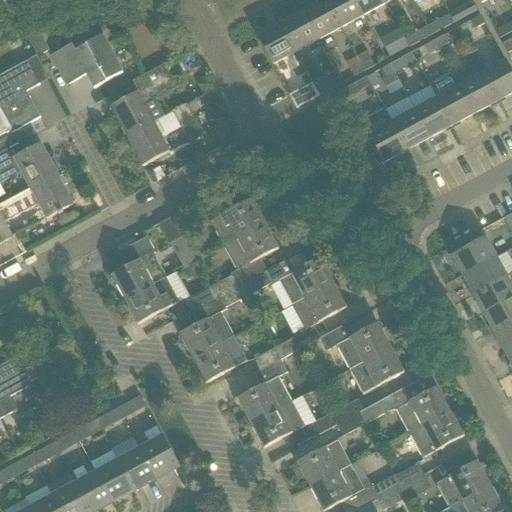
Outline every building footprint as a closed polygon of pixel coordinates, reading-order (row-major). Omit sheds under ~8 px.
[(326,0),(325,1),(340,29),(363,17),(353,0),(326,0)] [(353,0),(363,17),(385,5),(382,0),(353,0)] [(302,13),(318,41),(340,29),(325,1),(302,13)] [(113,10),(118,19),(130,13),(125,4),(113,10)] [(449,16),(454,24),(464,18),(459,10),(449,16)] [(280,25),(295,54),(318,41),(302,13),(280,25)] [(439,21),(444,29),(454,24),(449,16),(439,21)] [(469,22),(474,30),(484,24),(480,17),(469,22)] [(256,38),(272,66),(295,54),(280,25),(256,38)] [(86,76),(93,90),(122,74),(102,37),(92,43),(84,27),(66,37),(71,46),(51,57),(67,87),(86,76)] [(37,30),(26,37),(37,58),(49,51),(37,30)] [(404,40),(409,48),(419,43),(414,35),(404,40)] [(434,41),(438,49),(448,44),(444,36),(434,41)] [(511,39),(502,45),(507,54),(511,50),(511,39)] [(394,46),(399,54),(409,48),(404,40),(394,46)] [(424,47),(428,55),(438,49),(434,41),(424,47)] [(126,46),(116,52),(123,66),(133,60),(126,46)] [(369,59),(359,65),(364,73),(374,67),(369,59)] [(389,66),(393,74),(394,73),(403,68),(399,60),(389,66)] [(481,75),(496,103),(511,94),(511,76),(504,62),(481,75)] [(0,137),(10,132),(11,135),(22,128),(40,119),(26,93),(39,86),(26,63),(0,76),(0,137)] [(128,99),(110,108),(126,138),(164,118),(155,101),(177,89),(164,65),(141,78),(126,86),(132,97),(128,99)] [(350,70),(349,70),(354,78),(364,73),(359,65),(350,70)] [(393,74),(389,66),(379,71),(392,95),(402,89),(400,84),(394,73),(393,74)] [(436,99),(452,127),(474,115),(459,87),(452,74),(429,86),(436,99)] [(459,87),(474,115),(496,103),(481,75),(459,87)] [(322,79),(312,85),(314,89),(318,97),(329,92),(324,83),(322,79)] [(208,80),(197,86),(202,96),(213,91),(208,80)] [(312,85),(289,97),(296,109),(308,103),(318,97),(314,89),(312,85)] [(343,90),(338,93),(342,101),(348,98),(358,93),(354,85),(346,89),(343,90)] [(414,111),(429,140),(452,127),(436,99),(414,111)] [(126,138),(142,168),(169,154),(161,139),(180,129),(188,143),(202,135),(186,106),(164,118),(126,138)] [(384,110),(361,122),(383,164),(407,152),(391,124),(384,110)] [(391,124),(407,152),(429,140),(414,111),(391,124)] [(0,198),(5,196),(0,186),(0,184),(21,173),(30,190),(56,176),(55,174),(60,171),(53,159),(48,162),(40,146),(14,160),(14,161),(0,168),(0,198)] [(0,206),(0,245),(11,239),(0,219),(35,200),(46,220),(72,206),(56,176),(30,190),(0,206)] [(210,223),(223,248),(265,226),(251,201),(210,223)] [(170,245),(183,270),(194,264),(181,239),(180,239),(170,220),(157,226),(168,246),(170,245)] [(238,288),(242,286),(261,276),(254,263),(278,250),(265,226),(223,248),(236,272),(230,275),(232,277),(238,288)] [(181,239),(194,264),(205,258),(202,250),(192,233),(181,239)] [(472,247),(452,258),(462,277),(495,259),(485,240),(483,235),(470,242),(472,247)] [(110,277),(124,302),(165,279),(153,256),(155,255),(146,239),(118,254),(126,269),(110,277)] [(462,277),(473,296),(506,278),(495,259),(462,277)] [(278,283),(291,308),(333,285),(319,260),(294,274),(288,261),(261,276),(242,286),(248,297),(272,284),(273,286),(278,283)] [(195,264),(183,270),(187,277),(194,278),(200,275),(195,264)] [(208,290),(214,301),(238,288),(232,277),(208,290)] [(473,296),(483,315),(511,299),(511,290),(506,278),(473,296)] [(124,302),(137,326),(179,304),(165,279),(124,302)] [(291,308),(304,332),(346,309),(333,285),(291,308)] [(179,336),(192,361),(234,339),(220,314),(227,311),(226,309),(248,297),(242,286),(238,288),(214,301),(200,309),(207,321),(179,336)] [(191,313),(200,309),(214,301),(208,290),(185,302),(191,313)] [(511,299),(483,315),(493,334),(511,323),(511,299)] [(511,323),(493,334),(503,353),(511,348),(511,323)] [(336,347),(349,372),(390,350),(377,325),(350,340),(343,327),(320,339),(327,352),(336,347)] [(276,349),(283,360),(306,347),(299,336),(276,349)] [(192,361),(205,386),(247,363),(234,339),(192,361)] [(511,348),(503,353),(511,369),(511,348)] [(253,361),(259,372),(280,361),(281,361),(283,360),(276,349),(253,361)] [(349,372),(362,396),(404,374),(390,350),(349,372)] [(0,385),(24,372),(21,366),(17,359),(0,367),(0,385)] [(236,401),(250,426),(291,403),(278,379),(287,374),(281,361),(280,361),(259,372),(259,373),(258,373),(265,386),(236,401)] [(0,438),(2,438),(0,434),(0,420),(16,412),(9,399),(31,387),(29,383),(24,372),(0,385),(0,438)] [(395,411),(408,436),(450,413),(436,389),(410,403),(403,391),(364,412),(359,414),(366,426),(389,413),(395,411)] [(334,414),(340,425),(359,414),(364,412),(358,401),(334,414)] [(117,410),(122,420),(136,413),(131,403),(117,410)] [(250,426),(263,450),(280,441),(304,428),(291,403),(250,426)] [(117,410),(104,418),(109,427),(122,420),(117,410)] [(408,436),(422,460),(445,448),(463,438),(450,413),(408,436)] [(311,426),(317,437),(337,427),(340,425),(334,414),(311,426)] [(337,427),(343,438),(366,426),(359,414),(340,425),(337,427)] [(88,427),(74,434),(79,444),(93,436),(88,427)] [(139,451),(155,481),(178,469),(156,428),(144,435),(150,445),(139,451)] [(61,441),(66,451),(79,444),(74,434),(61,441)] [(296,465),(309,490),(351,467),(338,442),(296,465)] [(44,450),(30,458),(35,467),(36,467),(49,459),(44,450)] [(139,452),(118,463),(133,492),(155,481),(142,457),(139,452)] [(17,465),(16,466),(21,475),(35,467),(30,458),(17,465)] [(96,474),(96,475),(111,504),(133,492),(118,463),(96,474)] [(435,485),(449,510),(490,487),(477,463),(435,485)] [(394,477),(400,488),(423,476),(417,465),(394,477)] [(309,490),(321,511),(325,511),(356,495),(363,508),(377,501),(400,488),(394,477),(372,489),(367,480),(359,481),(351,467),(309,490)] [(74,486),(87,511),(96,511),(111,504),(96,475),(74,486)] [(400,488),(411,506),(416,503),(416,498),(432,489),(426,478),(425,479),(423,476),(400,488)] [(59,511),(87,511),(74,486),(52,498),(59,511)] [(503,511),(490,487),(449,510),(444,511),(503,511)] [(382,511),(402,502),(406,499),(400,488),(377,501),(382,511)] [(30,510),(31,511),(59,511),(52,498),(30,510)]
